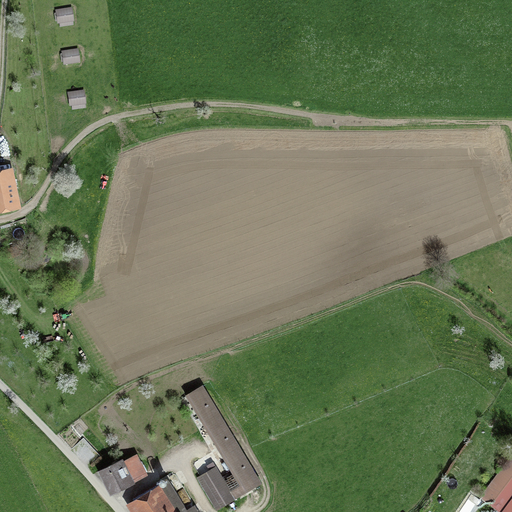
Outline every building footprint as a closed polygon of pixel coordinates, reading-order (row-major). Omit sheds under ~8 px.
[(58,22),(75,20),(73,5),(56,7),(58,22)] [(65,66),(82,63),(78,46),(62,49),(65,66)] [(68,90),(71,108),(88,105),(85,88),(68,90)] [(8,167),(0,168),(0,208),(15,205),(8,167)] [(20,245),(7,249),(9,256),(22,252),(20,245)] [(200,388),(187,396),(241,486),(230,493),(215,469),(198,479),(216,509),(258,484),(200,388)] [(511,453),(480,494),(501,511),(511,497),(511,453)] [(137,457),(102,474),(111,492),(145,475),(137,457)] [(161,486),(176,511),(197,511),(195,507),(187,511),(168,482),(161,486)] [(176,511),(161,486),(126,507),(129,511),(176,511)]
